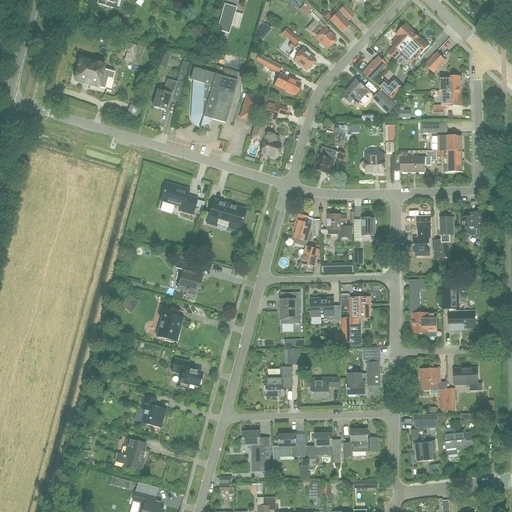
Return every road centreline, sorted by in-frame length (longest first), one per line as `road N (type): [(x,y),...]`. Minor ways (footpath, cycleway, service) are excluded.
road 1 (residential): [(7,102),(288,185)]
road 2 (residential): [(288,185),(326,80),(401,0)]
road 3 (residential): [(396,193),(477,186),(478,47)]
road 4 (residential): [(394,414),(224,415)]
road 5 (residential): [(224,415),(260,281)]
road 6 (residential): [(260,281),(397,278)]
